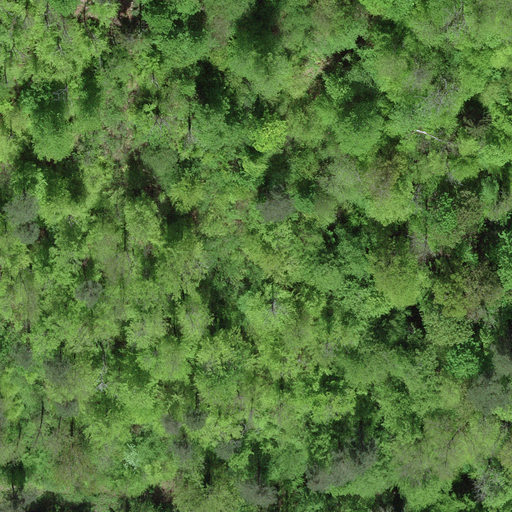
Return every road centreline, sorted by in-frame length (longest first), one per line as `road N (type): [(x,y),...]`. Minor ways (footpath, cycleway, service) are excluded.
road 1 (track): [(0,497),(88,505),(440,467),(511,481)]
road 2 (track): [(88,505),(366,367),(396,338),(401,298),(387,227)]
